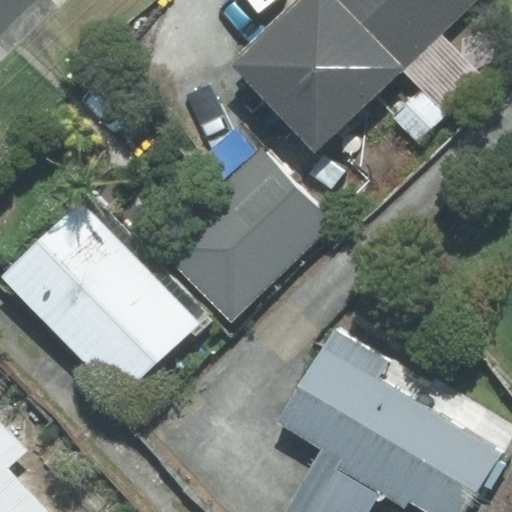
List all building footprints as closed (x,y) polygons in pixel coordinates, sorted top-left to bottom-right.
[(300,0),(233,63),(315,149),(473,0),(300,0)] [(231,320),(334,220),(263,148),(160,247),(231,320)] [(207,314),(88,193),(4,275),(122,396),(207,314)] [(329,448),(290,511),(366,511),(383,485),(428,511),(463,511),(500,451),(382,380),(392,363),(337,331),(283,420),(329,448)] [(0,424),(0,511),(46,511),(7,470),(26,451),(0,424)]
